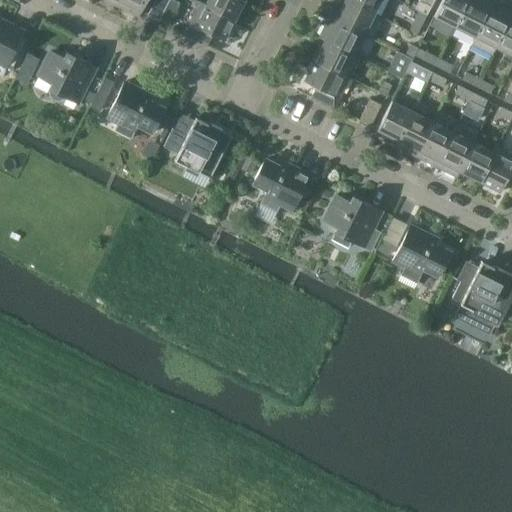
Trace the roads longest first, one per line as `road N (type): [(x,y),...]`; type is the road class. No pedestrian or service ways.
road 1 (residential): [(239,107),(504,240)]
road 2 (residential): [(24,0),(239,107)]
